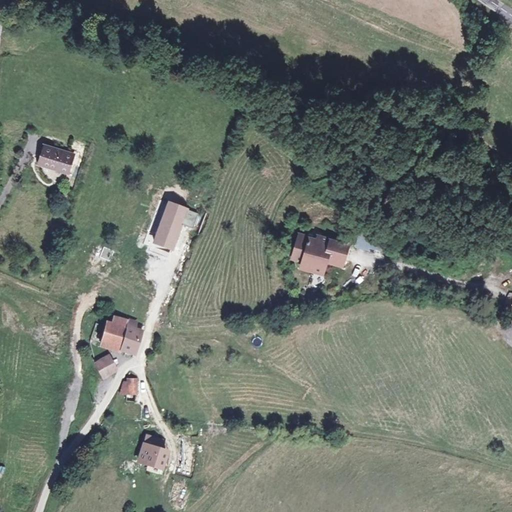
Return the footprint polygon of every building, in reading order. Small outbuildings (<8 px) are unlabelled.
[(73,142),(73,152),(83,151),(82,141),(73,142)] [(77,155),(46,145),(40,165),(71,175),(77,155)] [(198,213),(168,203),(155,244),(172,250),(181,223),(193,227),(198,213)] [(362,246),(303,226),(289,266),(331,280),(335,268),(352,274),(362,246)] [(146,325),(113,316),(104,347),(136,356),(146,325)] [(105,348),(90,357),(103,381),(118,372),(105,348)] [(136,379),(124,377),(122,397),(134,398),(136,379)] [(168,443),(142,435),(134,462),(160,470),(168,443)]
